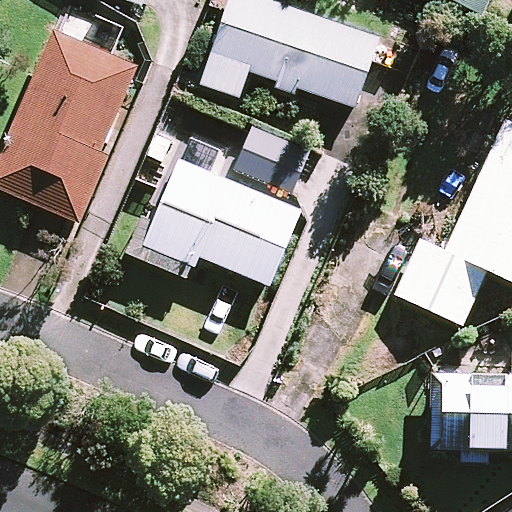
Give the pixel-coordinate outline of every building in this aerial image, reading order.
[(376,40),(256,0),(229,0),(201,85),(238,97),(246,72),(354,108),(376,40)] [(488,0),(450,0),(480,16),(488,0)] [(137,69),(51,34),(0,159),(0,190),(75,221),(137,69)] [(511,125),(504,122),(444,254),(419,243),(395,296),(460,325),(485,271),(511,283),(511,125)] [(312,149),(250,128),(234,174),(296,195),(312,149)] [(298,212),(177,162),(151,225),(141,221),(127,254),(186,279),(196,256),(268,286),(298,212)] [(511,367),(435,361),(429,445),(511,451),(511,367)]
